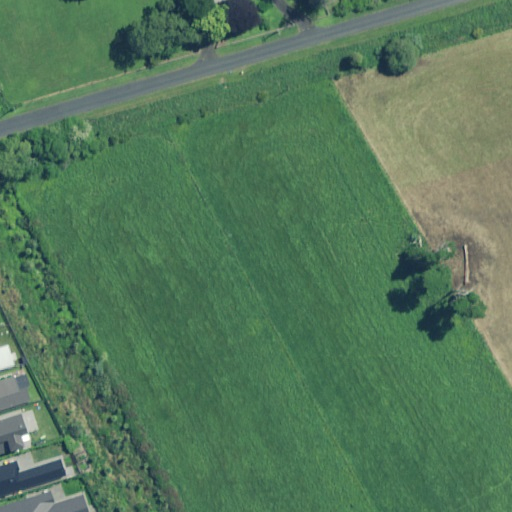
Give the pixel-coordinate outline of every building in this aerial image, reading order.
[(0,368),(11,365),(5,346),(0,348),(0,368)] [(11,377),(0,380),(0,409),(28,401),(23,387),(27,386),(24,374),(12,378),(11,377)] [(16,415),(0,419),(0,454),(19,448),(16,437),(22,434),(16,415)] [(14,461),(0,465),(0,496),(63,477),(58,460),(17,472),(14,461)] [(49,492),(0,507),(0,511),(85,511),(81,495),(53,504),(49,492)]
